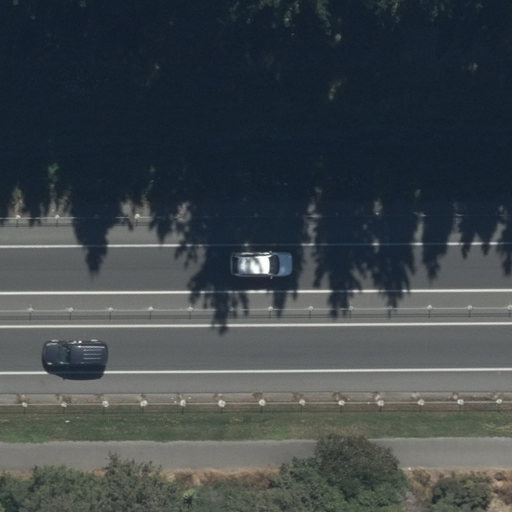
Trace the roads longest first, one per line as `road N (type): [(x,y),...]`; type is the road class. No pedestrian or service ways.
road 1 (trunk): [(0,269),(511,266)]
road 2 (trunk): [(511,346),(0,348)]
